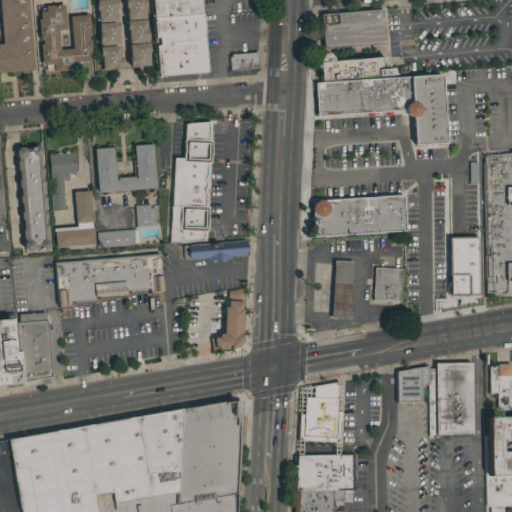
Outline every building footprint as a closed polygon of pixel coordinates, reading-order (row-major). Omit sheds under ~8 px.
[(27,0),(33,70),(0,72),(0,0),(27,0)] [(97,22),(97,20),(96,21),(96,16),(97,16),(97,14),(95,14),(94,2),(96,2),(95,0),(115,0),(116,9),(114,9),(115,13),(115,21),(97,22)] [(144,0),(144,6),(143,7),(144,19),(126,20),(125,13),(126,13),(125,8),(124,8),(123,0),(144,0)] [(154,18),(152,0),(200,0),(202,14),(154,18)] [(70,16),(70,15),(83,14),(83,15),(87,15),(89,36),(87,36),(87,40),(89,40),(91,61),(81,62),(81,65),(77,66),(77,70),(53,72),(53,70),(45,70),(45,65),(41,65),(39,44),(42,44),(41,40),(39,40),(37,20),(39,20),(39,12),(41,12),(40,8),(45,8),(45,6),(63,5),(65,30),(57,30),(59,50),(71,49),(69,16),(70,16)] [(320,15),(381,10),(384,44),(322,49),(320,15)] [(207,72),(159,76),(155,40),(159,39),(159,37),(155,38),(154,18),(202,14),(207,72)] [(145,27),(146,31),(147,40),(146,40),(146,42),(128,44),(127,30),(126,30),(125,21),(144,20),(145,27)] [(117,31),(116,31),(118,44),(99,46),(99,44),(98,44),(97,35),(98,35),(98,31),(98,24),(117,22),(117,31)] [(148,53),(147,53),(148,66),(139,66),(139,67),(130,68),(130,67),(129,67),(128,56),(129,56),(128,45),(148,43),(148,53)] [(119,57),(120,57),(121,68),(119,68),(119,69),(109,70),(109,69),(101,69),(100,57),(99,57),(98,47),(118,46),(119,57)] [(256,68),(229,71),(228,57),(230,57),(230,55),(257,53),(256,68)] [(318,69),(317,67),(316,63),(316,60),(317,57),(320,55),(323,54),(327,54),(330,56),(332,59),(332,62),(383,57),(387,69),(390,68),(393,78),(319,83),(318,69)] [(393,78),(440,74),(445,143),(413,145),(411,118),(408,117),(405,114),(404,111),(316,116),(314,83),(319,83),(393,78)] [(208,121),(208,122),(210,122),(209,140),(210,140),(209,163),(208,163),(206,207),(207,207),(206,231),(204,231),(204,241),(168,243),(173,158),(182,158),(184,124),(208,121)] [(112,148),(115,180),(116,180),(116,178),(133,177),(133,179),(135,178),(135,175),(133,175),(132,159),(134,159),(132,146),(151,144),(155,188),(97,193),(93,149),(112,148)] [(48,242),(48,247),(45,250),(41,250),(39,249),(31,250),(30,251),(26,251),(23,249),(22,243),(23,242),(23,239),(22,238),(21,230),(22,228),(22,220),(20,219),(20,213),(21,211),(20,204),(19,203),(18,196),(19,195),(19,188),(17,187),(17,180),(18,179),(17,171),(16,169),(15,161),(17,160),(17,158),(15,156),(15,151),(17,147),(21,147),(23,149),(31,148),(32,146),(37,146),(40,148),(41,153),(39,155),(40,165),(41,165),(42,174),(41,174),(41,177),(42,177),(43,186),(42,186),(42,193),(44,193),(44,202),(43,203),(44,209),(45,209),(46,218),(44,218),(45,221),(46,221),(47,231),(46,231),(46,241),(48,242)] [(55,154),(56,153),(60,153),(61,154),(64,154),(65,152),(68,152),(69,153),(73,153),(75,174),(74,174),(74,175),(68,175),(68,179),(62,180),(63,195),(62,195),(63,210),(51,211),(50,195),(53,194),(52,181),(50,181),(48,155),(55,154)] [(510,153),(510,152),(511,152),(511,282),(505,282),(505,295),(491,295),(491,293),(484,293),(484,277),(486,277),(483,156),(510,153)] [(91,223),(89,223),(90,229),(91,229),(92,245),(55,247),(54,232),(52,232),(52,228),(75,227),(72,192),(89,191),(91,223)] [(402,195),(404,231),(312,237),(311,208),(312,204),(314,202),(318,200),(321,201),(323,200),(352,198),(402,195)] [(148,204),(149,208),(153,207),(155,224),(150,224),(150,226),(135,227),(133,206),(148,204)] [(466,307),(454,308),(454,311),(436,311),(434,221),(465,221),(466,307)] [(97,247),(96,232),(133,229),(133,231),(136,230),(137,243),(134,243),(134,244),(97,247)] [(3,240),(6,240),(6,245),(7,244),(8,248),(6,249),(7,251),(0,251),(0,234),(3,234),(3,240)] [(245,255),(230,257),(230,259),(206,261),(206,258),(188,260),(188,259),(183,259),(181,245),(244,240),(245,255)] [(149,292),(148,289),(124,291),(124,294),(94,297),(94,299),(69,301),(69,305),(57,306),(53,263),(158,254),(161,291),(149,292)] [(348,320),(329,318),(333,260),(352,261),(348,320)] [(396,303),(369,301),(371,268),(398,270),(396,303)] [(241,342),(237,347),(211,352),(209,339),(218,337),(218,334),(222,333),(223,307),(226,307),(227,291),(244,288),(241,342)] [(14,323),(18,322),(17,314),(44,312),(44,320),(46,320),(46,325),(49,325),(50,330),(46,330),(51,383),(19,388),(19,384),(16,351),(14,323)] [(19,384),(0,385),(0,319),(11,318),(14,351),(16,351),(19,384)] [(434,369),(433,363),(469,362),(471,435),(437,435),(437,438),(433,438),(433,436),(430,436),(430,438),(427,438),(427,385),(426,369),(434,369)] [(427,385),(420,385),(420,402),(395,403),(395,371),(396,371),(395,370),(425,364),(425,366),(426,366),(426,369),(427,385)] [(511,411),(496,411),(496,394),(488,394),(488,367),(496,367),(496,364),(508,364),(508,370),(511,370),(511,411)] [(337,382),(336,399),(340,399),(340,408),(336,408),(336,412),(340,412),(339,421),(338,421),(336,442),(297,440),(298,414),(302,415),(303,397),(312,398),(312,386),(337,382)] [(93,511),(80,426),(234,399),(234,401),(241,402),(234,511),(93,511)] [(511,416),(511,506),(502,507),(502,511),(489,511),(489,507),(484,507),(483,435),(486,435),(486,417),(511,416)] [(93,511),(18,511),(6,439),(80,426),(93,511)] [(293,490),(290,490),(292,456),(351,455),(352,490),(349,490),(293,490)] [(350,502),(341,502),(341,505),(333,506),(333,502),(332,502),(332,499),(330,499),(329,511),(288,511),(289,501),(292,501),(293,490),(349,490),(350,502)]
